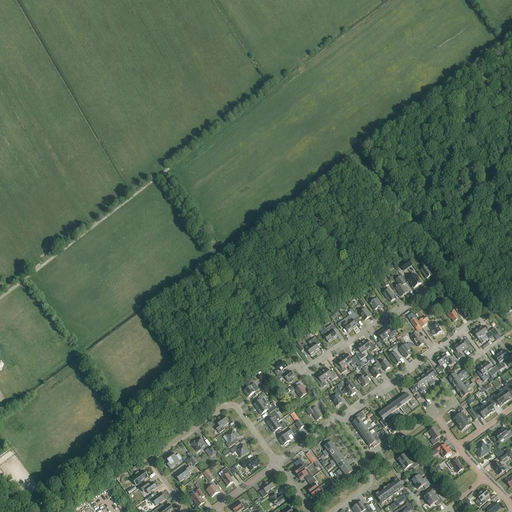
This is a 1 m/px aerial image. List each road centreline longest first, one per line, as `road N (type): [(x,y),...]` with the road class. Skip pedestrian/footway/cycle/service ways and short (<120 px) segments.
road 1 (residential): [(186,511),(154,463),(226,405),(238,408),(276,463)]
road 2 (unclassified): [(339,419),(302,371),(436,284)]
road 3 (residential): [(339,419),(464,329),(479,355)]
